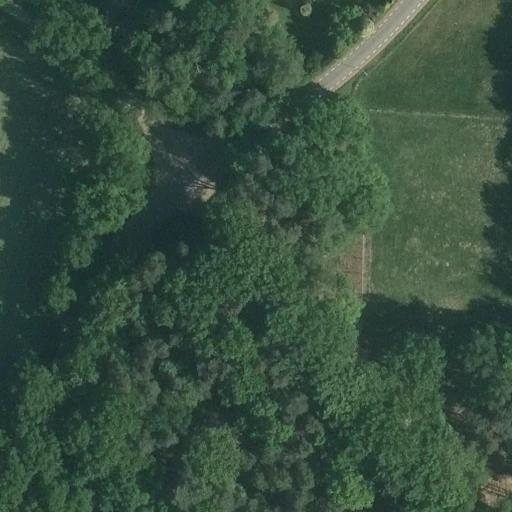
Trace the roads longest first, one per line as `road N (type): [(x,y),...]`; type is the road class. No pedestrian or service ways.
road 1 (unclassified): [(448,511),(309,361),(188,181)]
road 2 (tertiary): [(12,511),(103,265),(188,181)]
road 3 (tertiary): [(188,181),(323,86),(414,0)]
road 4 (track): [(188,181),(129,97),(0,3)]
road 5 (track): [(57,380),(86,404),(165,511)]
